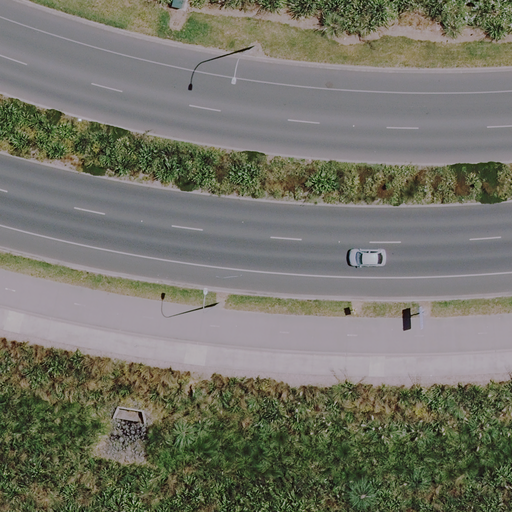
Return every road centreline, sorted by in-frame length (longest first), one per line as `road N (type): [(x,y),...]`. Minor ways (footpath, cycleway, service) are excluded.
road 1 (secondary): [(511,242),(454,248),(235,235),(0,193)]
road 2 (secondary): [(3,0),(41,15),(256,55),(511,57)]
